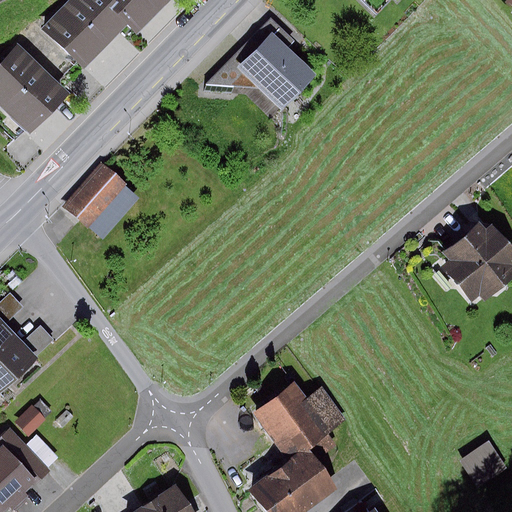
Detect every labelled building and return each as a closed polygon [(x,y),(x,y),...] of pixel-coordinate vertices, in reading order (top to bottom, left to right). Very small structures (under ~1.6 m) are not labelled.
[(112,0),(70,0),(42,29),(85,71),(134,21),(112,0)] [(112,0),(134,21),(142,29),(170,0),(112,0)] [(361,0),(377,14),(390,0),(394,0),(396,2),(398,0),(361,0)] [(271,19),(206,85),(258,89),(282,112),(318,76),(289,48),(295,42),(271,19)] [(70,94),(18,44),(0,62),(0,105),(30,135),(70,94)] [(104,165),(65,208),(102,242),(141,198),(104,165)] [(511,270),(511,253),(510,251),(506,255),(480,227),(475,231),(467,222),(434,253),(442,261),(433,269),(465,304),(472,297),(477,302),(511,270)] [(24,307),(10,292),(0,301),(0,347),(15,332),(6,324),(24,307)] [(23,342),(15,332),(0,347),(0,391),(55,340),(41,325),(23,342)] [(83,381),(71,369),(40,398),(42,400),(34,406),(33,405),(15,423),(29,438),(48,420),(46,418),(52,413),(51,412),(83,381)] [(337,447),(328,434),(346,421),(322,387),(307,398),(294,382),(252,413),(288,461),(247,490),(263,511),(307,511),(338,489),(318,461),(337,447)] [(58,458),(38,436),(27,446),(11,428),(0,438),(0,511),(3,511),(10,506),(13,509),(14,509),(17,511),(28,501),(25,498),(28,495),(25,492),(39,478),(41,481),(52,471),(48,467),(58,458)] [(507,468),(489,441),(459,461),(477,488),(507,468)] [(194,511),(177,485),(135,511),(194,511)]
